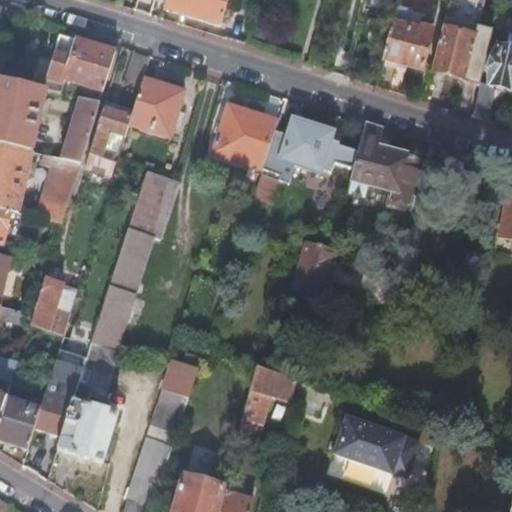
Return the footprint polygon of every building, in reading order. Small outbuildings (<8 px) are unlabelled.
[(137,0),(134,14),(150,20),(156,0),(137,0)] [(166,0),(163,13),(220,29),(228,3),(228,0),(166,0)] [(228,3),(220,29),(234,34),(240,13),(240,6),(228,3)] [(409,13),(396,9),(382,62),(422,73),(426,56),(429,43),(432,33),(420,30),(419,32),(405,29),(409,13)] [(354,25),(347,53),(379,62),(387,28),(376,25),(374,30),(354,25)] [(477,38),(442,29),(431,74),(465,82),(477,38)] [(42,93),(45,94),(60,97),(64,83),(102,94),(114,56),(59,39),(42,93)] [(480,85),(472,119),(487,122),(495,89),(511,92),(511,52),(499,49),(491,87),(480,85)] [(149,59),(133,54),(125,78),(142,83),(149,59)] [(0,149),(31,156),(45,94),(42,93),(0,83),(0,149)] [(142,83),(130,121),(128,128),(169,140),(183,95),(142,83)] [(61,163),(80,168),(98,106),(79,101),(61,163)] [(260,175),(273,136),(276,125),(226,109),(211,159),(260,175)] [(90,158),(116,166),(118,159),(102,153),(108,135),(124,140),(128,128),(130,121),(103,112),(90,158)] [(291,170),(318,178),(319,175),(329,178),(332,168),(353,173),(357,154),(337,148),(337,146),(328,143),(331,134),(290,122),(285,139),(273,136),(260,175),(251,203),(270,209),(277,186),(286,189),(291,170)] [(353,173),(346,198),(363,202),(367,187),(386,192),(414,198),(423,162),(377,150),(381,133),(364,128),(357,154),(353,173)] [(0,149),(0,212),(10,215),(17,217),(31,156),(0,149)] [(92,187),(108,192),(116,166),(90,158),(85,174),(95,177),(92,187)] [(37,222),(62,228),(80,168),(61,163),(54,162),(37,222)] [(174,183),(147,175),(92,346),(116,355),(153,241),(158,243),(178,184),(174,183)] [(414,198),(386,192),(383,204),(411,211),(414,198)] [(511,199),(505,198),(498,236),(511,238),(511,199)] [(0,249),(1,249),(10,215),(0,212),(0,249)] [(307,243),(292,294),(322,303),(338,252),(307,243)] [(34,320),(30,331),(63,340),(66,328),(51,323),(62,287),(45,282),(38,307),(34,320)] [(7,300),(4,312),(34,320),(38,307),(7,300)] [(6,325),(30,331),(34,320),(4,312),(0,311),(0,321),(6,323),(6,325)] [(116,355),(92,346),(78,391),(90,394),(90,393),(106,397),(119,355),(116,355)] [(0,431),(8,405),(20,367),(0,361),(0,431)] [(152,511),(199,368),(172,362),(124,511),(152,511)] [(295,384),(257,369),(250,394),(269,401),(289,408),(295,384)] [(24,410),(8,405),(0,431),(0,444),(28,454),(34,433),(45,396),(48,386),(33,382),(28,393),(24,410)] [(326,395),(295,384),(289,408),(317,419),(326,395)] [(76,397),(62,441),(58,452),(102,466),(117,418),(85,408),(90,394),(78,391),(76,397)] [(45,396),(34,433),(62,441),(76,397),(64,393),(61,401),(45,396)] [(269,401),(250,394),(242,422),(250,424),(262,428),(269,401)] [(347,421),(334,460),(394,479),(395,476),(408,480),(420,444),(347,421)] [(236,444),(244,447),(250,424),(242,422),(236,444)] [(216,511),(223,489),(186,476),(176,511),(216,511)] [(223,489),(216,511),(250,511),(252,505),(224,495),(226,489),(223,489)]
